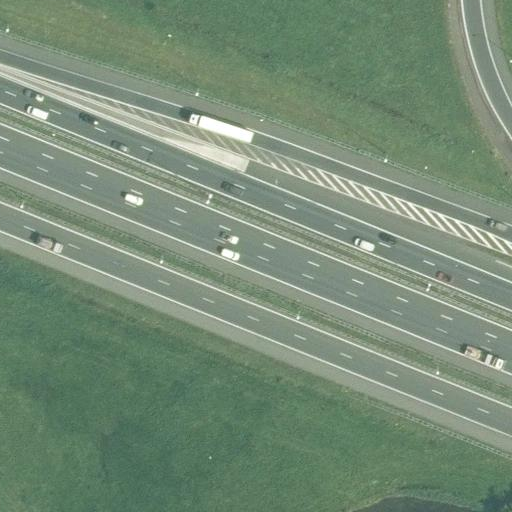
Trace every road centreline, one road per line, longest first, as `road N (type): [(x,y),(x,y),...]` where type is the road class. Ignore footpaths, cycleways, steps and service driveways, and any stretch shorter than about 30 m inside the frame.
road 1 (motorway): [(0,144),(511,351)]
road 2 (motorway): [(0,216),(511,422)]
road 3 (motorway): [(511,293),(0,88)]
road 4 (motorway): [(511,235),(275,144),(0,54)]
road 5 (motorway): [(511,124),(489,75),(471,0)]
